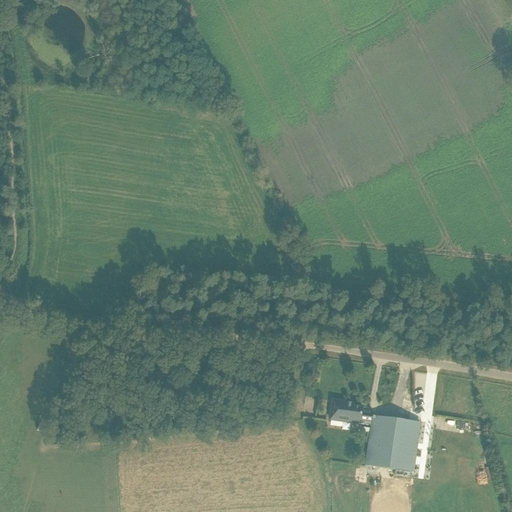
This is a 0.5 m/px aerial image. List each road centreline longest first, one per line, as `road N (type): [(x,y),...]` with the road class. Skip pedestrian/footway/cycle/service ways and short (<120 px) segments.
road 1 (track): [(4,297),(102,327),(272,340)]
road 2 (track): [(4,297),(14,245),(0,39)]
road 3 (unclassified): [(511,378),(306,344)]
